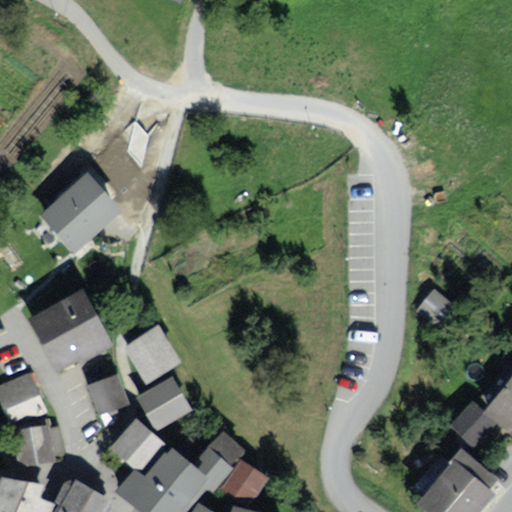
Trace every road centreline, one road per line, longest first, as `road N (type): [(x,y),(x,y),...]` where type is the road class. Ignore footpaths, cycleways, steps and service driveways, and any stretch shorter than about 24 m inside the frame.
road 1 (residential): [(183,98),(326,113),(386,140),(401,174),(406,343),(402,369),(359,452),(360,481),(378,511)]
road 2 (residential): [(144,511),(74,451),(0,469)]
road 3 (residential): [(183,98),(161,95),(120,68),(61,0)]
